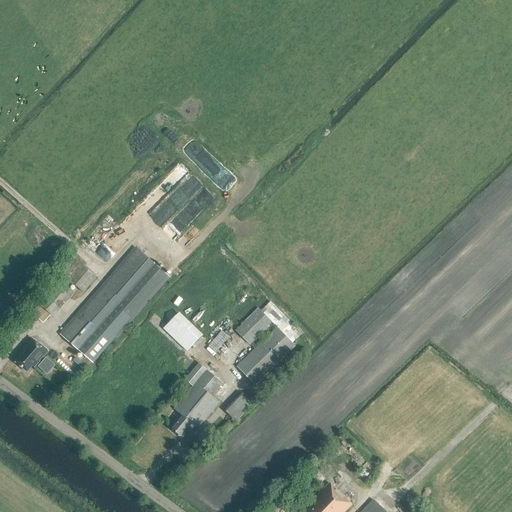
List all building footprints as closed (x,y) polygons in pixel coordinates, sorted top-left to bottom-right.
[(212,162),(205,174),(214,180),(220,170),(217,168),(215,171),(212,169),(215,164),(212,162)] [(208,203),(214,200),(209,190),(203,194),(208,203)] [(147,215),(165,199),(157,191),(139,207),(147,215)] [(163,230),(173,239),(206,205),(202,201),(197,206),(196,206),(194,209),(188,204),(163,230)] [(92,364),(169,277),(136,249),(60,336),(92,364)] [(83,294),(97,278),(88,271),(70,255),(52,275),(59,280),(38,305),(53,318),(71,298),(72,299),(76,294),(69,288),(72,284),(83,294)] [(261,312),(272,324),(276,328),(293,345),(302,336),(270,303),(261,312)] [(272,324),(261,312),(258,309),(236,331),(250,345),(254,350),(237,367),(255,386),(294,347),(293,345),(276,328),(257,347),(252,343),(272,324)] [(186,351),(203,335),(179,312),(163,329),(186,351)] [(216,353),(229,338),(221,331),(208,347),(216,353)] [(14,362),(27,373),(32,367),(34,368),(49,351),(40,344),(39,345),(32,339),(23,349),(18,355),(20,356),(14,362)] [(38,366),(48,375),(56,365),(46,356),(38,366)] [(197,429),(219,403),(216,400),(218,398),(213,394),(222,384),(199,364),(185,380),(193,387),(174,410),(181,416),(171,428),(170,429),(180,437),(181,437),(191,424),(197,429)] [(253,405),(243,394),(225,412),(235,423),(253,405)] [(199,452),(209,444),(201,436),(192,445),(199,452)] [(306,494),(322,477),(313,467),(295,485),(306,494)] [(344,511),(351,506),(329,484),(301,511),(344,511)] [(384,511),(373,500),(361,511),(384,511)]
